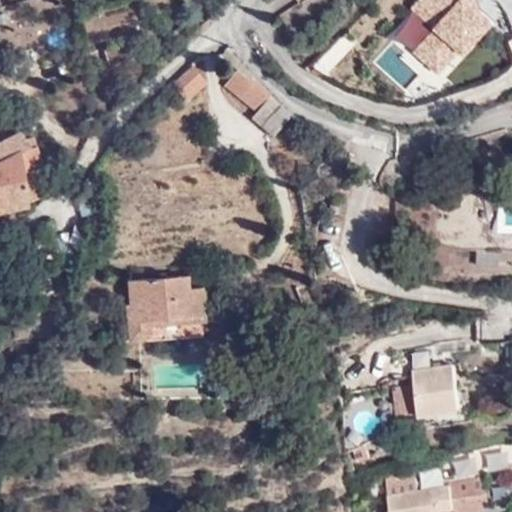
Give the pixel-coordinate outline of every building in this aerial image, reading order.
[(421,0),(443,20),(450,12),(462,23),(475,8),(467,0),(421,0)] [(128,37),(105,45),(109,60),(133,53),(128,37)] [(287,109),(239,61),(225,73),(251,100),(247,105),(268,126),(287,109)] [(203,82),(186,64),(165,83),(183,99),(203,82)] [(94,139),(105,128),(101,112),(89,118),(94,139)] [(0,160),(15,154),(28,149),(22,132),(0,142),(0,160)] [(17,170),(33,166),(28,149),(15,154),(17,170)] [(0,208),(24,203),(23,197),(17,170),(15,154),(0,160),(0,208)] [(17,170),(23,197),(38,195),(33,166),(17,170)] [(511,234),(511,206),(501,208),(504,235),(511,234)] [(499,270),(511,269),(511,261),(479,262),(480,276),(499,275),(499,270)] [(188,275),(130,279),(131,304),(122,303),(125,340),(137,340),(153,325),(204,319),(203,286),(188,286),(188,275)] [(292,328),(271,330),(272,343),(293,342),(292,328)] [(483,375),(509,375),(509,346),(483,346),(483,375)] [(462,361),(420,361),(421,404),(463,404),(462,361)] [(416,422),(411,383),(393,386),(398,424),(416,422)] [(441,499),(458,499),(458,475),(392,478),(392,511),(411,511),(412,511),(441,509),(441,499)] [(490,511),(509,511),(508,485),(489,486),(490,511)] [(458,509),(458,499),(441,499),(441,509),(458,509)]
